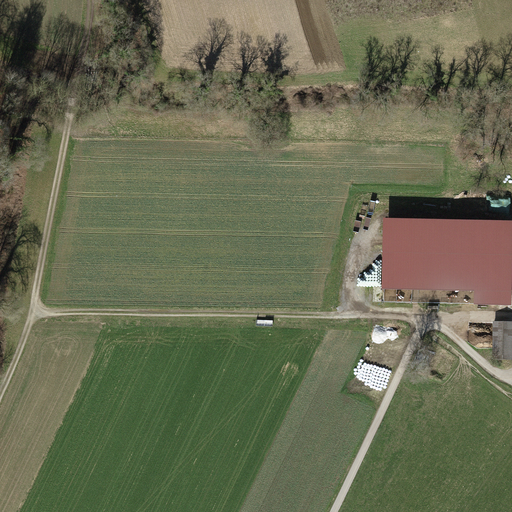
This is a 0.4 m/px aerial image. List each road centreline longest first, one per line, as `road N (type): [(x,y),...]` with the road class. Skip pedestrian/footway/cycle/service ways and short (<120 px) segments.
road 1 (track): [(0,392),(31,324),(92,0)]
road 2 (track): [(34,310),(432,319)]
road 3 (track): [(340,511),(432,319)]
